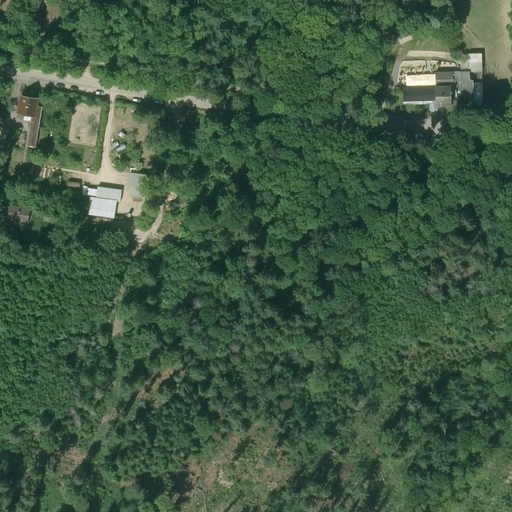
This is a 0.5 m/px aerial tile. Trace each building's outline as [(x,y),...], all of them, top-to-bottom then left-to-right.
[(482,73),(482,60),(469,61),(469,72),(470,72),(470,73),(482,73)] [(436,88),(404,89),(404,105),(430,104),(430,111),(432,112),(436,112),(437,111),(437,106),(474,105),(474,84),(470,84),(470,73),(470,72),(469,72),(460,73),(460,80),(453,80),(453,73),(435,74),(436,88)] [(37,98),(21,95),(18,112),(25,113),(24,119),(31,120),(27,140),(35,141),(42,106),(36,105),(37,98)] [(121,189),(97,185),(97,189),(96,195),(95,197),(119,201),(121,189)] [(97,189),(82,187),(81,192),(96,195),(97,189)] [(29,208),(6,204),(4,217),(27,220),(29,208)]
